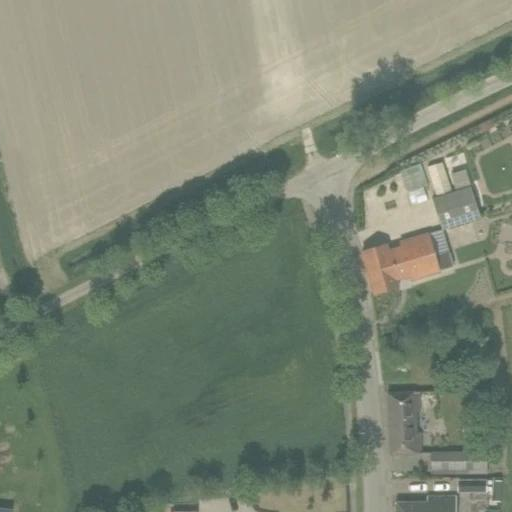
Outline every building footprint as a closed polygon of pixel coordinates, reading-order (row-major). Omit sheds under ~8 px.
[(481,133),(495,126),(491,118),(477,125),(481,133)] [(436,197),(452,192),(442,163),(427,168),(436,197)] [(405,170),(411,194),(432,188),(426,164),(405,170)] [(480,217),(470,187),(452,192),(436,197),(432,199),(442,229),(480,217)] [(386,244),(361,252),(374,294),(399,286),(396,279),(409,275),(411,280),(439,272),(439,269),(453,266),(447,248),(441,230),(428,233),(400,241),(402,248),(389,252),(386,244)] [(486,369),(474,369),(474,395),(486,395),(486,369)] [(390,453),(420,452),(418,392),(388,393),(390,453)] [(431,452),(431,474),(487,474),(487,452),(431,452)] [(486,493),(486,479),(458,479),(458,493),(486,493)] [(396,503),(396,511),(455,511),(455,497),(427,497),(427,503),(396,503)]
